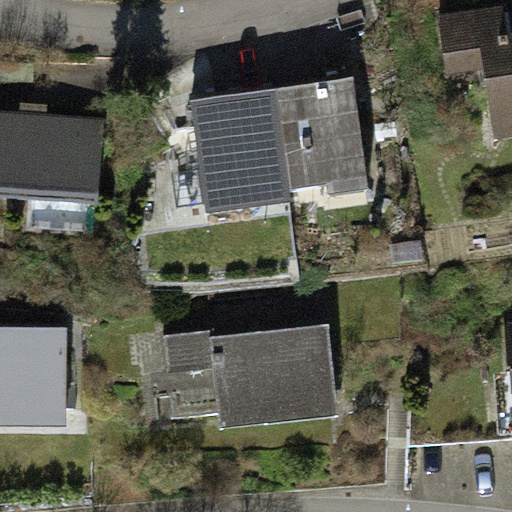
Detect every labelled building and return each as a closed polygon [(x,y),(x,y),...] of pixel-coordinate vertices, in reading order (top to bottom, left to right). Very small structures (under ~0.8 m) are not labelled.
[(511,40),(507,10),(442,19),(448,56),(484,51),(496,127),(511,124),(511,40)] [(321,94),(278,101),(290,185),(292,193),(332,187),(333,178),(370,174),(357,79),(326,83),(321,94)] [(227,97),(197,101),(168,113),(178,132),(199,129),(212,205),(250,199),(250,190),(290,185),(278,101),(235,105),(227,97)] [(0,193),(33,196),(98,202),(101,202),(106,121),(46,116),(44,132),(24,131),(25,115),(0,112),(0,193)] [(215,327),(168,331),(172,373),(156,374),(159,398),(174,397),(176,418),(221,414),(223,431),(272,426),(270,408),(339,402),(332,324),(215,335),(215,327)] [(70,329),(0,327),(0,409),(68,411),(70,329)]
